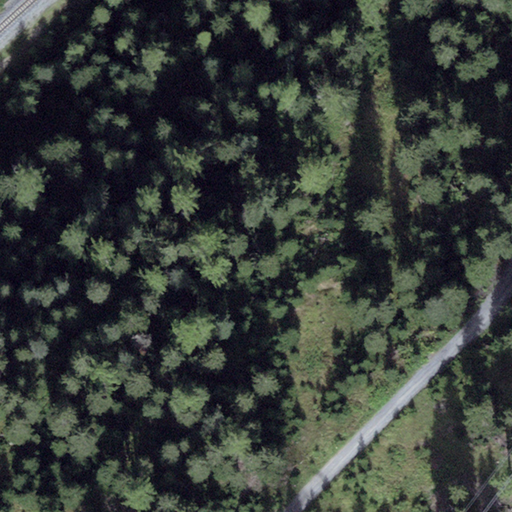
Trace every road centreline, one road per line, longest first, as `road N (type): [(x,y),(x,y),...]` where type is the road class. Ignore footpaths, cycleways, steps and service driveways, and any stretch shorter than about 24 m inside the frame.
road 1 (track): [(0,246),(134,165),(224,66),(267,0)]
road 2 (track): [(288,511),(459,344),(511,277)]
